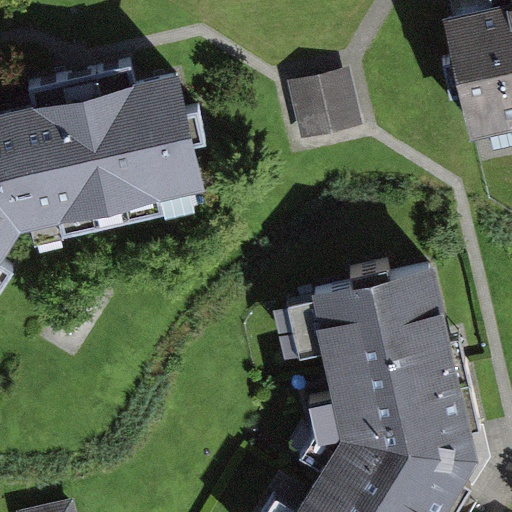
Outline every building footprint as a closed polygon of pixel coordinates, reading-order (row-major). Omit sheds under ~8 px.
[(511,0),(491,0),(494,9),(447,19),(473,141),(511,132),(511,0)] [(33,104),(0,111),(0,202),(21,234),(61,225),(65,241),(167,217),(163,202),(211,191),(184,72),(140,82),(136,65),(30,89),(33,104)] [(351,69),(291,82),(302,132),(362,120),(351,69)] [(21,234),(0,202),(0,299),(16,274),(2,265),(21,234)] [(450,511),(481,463),(437,266),(312,294),(345,441),(300,511),(450,511)] [(80,511),(78,500),(28,511),(80,511)]
